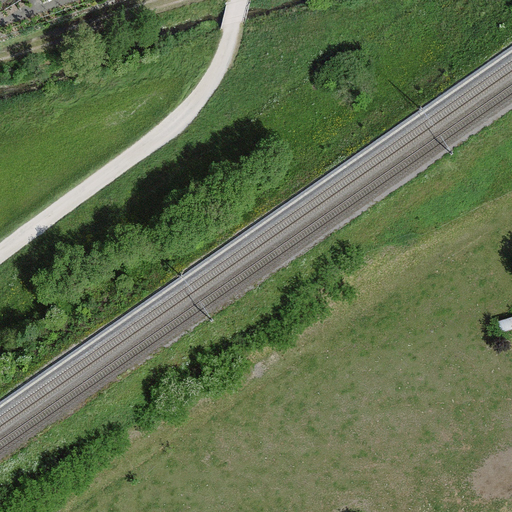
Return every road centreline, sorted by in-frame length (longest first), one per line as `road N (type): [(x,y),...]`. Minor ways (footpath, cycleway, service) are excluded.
road 1 (track): [(0,253),(186,110),(216,70),(232,27)]
road 2 (track): [(0,57),(179,0)]
